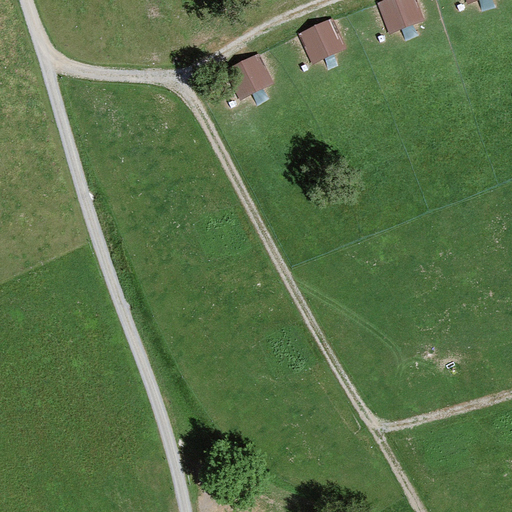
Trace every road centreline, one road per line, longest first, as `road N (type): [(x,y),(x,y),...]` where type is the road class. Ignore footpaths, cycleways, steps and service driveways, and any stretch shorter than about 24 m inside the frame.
road 1 (track): [(44,59),(162,74),(182,88),(422,511)]
road 2 (track): [(24,0),(187,511)]
